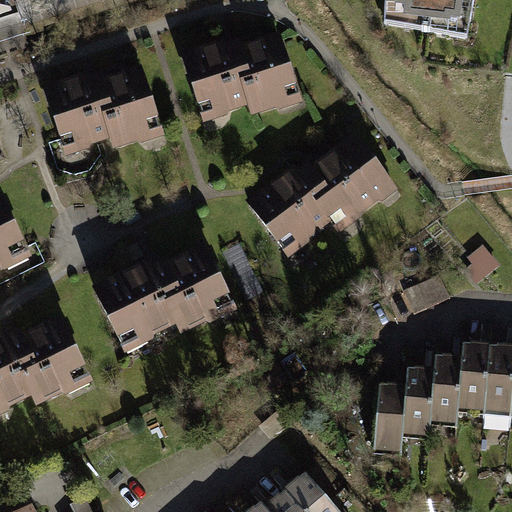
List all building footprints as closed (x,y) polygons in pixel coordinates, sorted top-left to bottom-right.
[(382,0),(383,28),(467,41),(473,0),(382,0)] [(225,40),(183,52),(201,115),(252,101),(255,112),(298,100),(280,34),(228,49),(225,40)] [(140,66),(43,91),(59,154),(157,129),(140,66)] [(362,141),(257,208),(289,258),(394,192),(362,141)] [(0,198),(0,263),(25,253),(0,198)] [(483,284),(503,268),(486,247),(467,263),(483,284)] [(204,253),(99,297),(125,359),(230,314),(204,253)] [(62,316),(0,343),(0,412),(88,375),(62,316)] [(459,354),(454,407),(482,409),(487,341),(460,339),(459,354)] [(487,341),(482,409),(506,411),(511,343),(487,341)] [(430,367),(425,421),(453,424),(454,407),(459,354),(431,351),(430,367)] [(403,375),(397,437),(424,439),(425,421),(430,367),(404,365),(403,375)] [(370,442),(397,444),(397,437),(403,375),(375,373),(370,442)] [(281,485),(304,511),(339,511),(302,468),(281,485)] [(304,511),(281,485),(261,503),(268,511),(304,511)] [(257,498),(240,511),(268,511),(261,503),(257,498)] [(73,511),(92,511),(86,499),(71,506),(73,511)]
